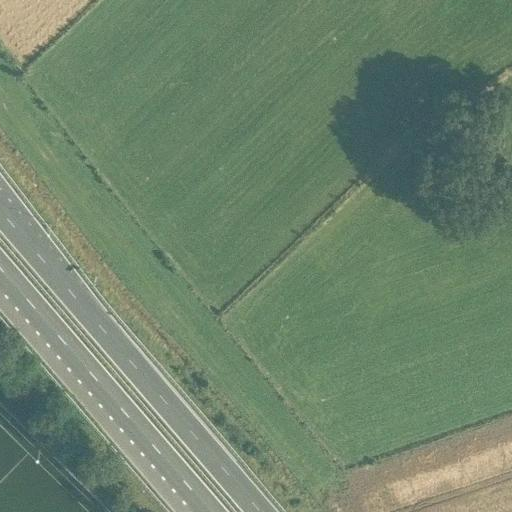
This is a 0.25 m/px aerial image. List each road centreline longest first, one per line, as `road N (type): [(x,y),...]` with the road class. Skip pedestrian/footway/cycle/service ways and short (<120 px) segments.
road 1 (trunk): [(259,511),(0,212)]
road 2 (trunk): [(0,270),(209,511)]
